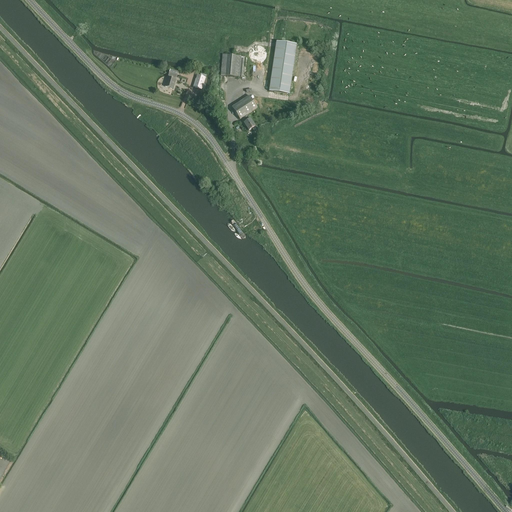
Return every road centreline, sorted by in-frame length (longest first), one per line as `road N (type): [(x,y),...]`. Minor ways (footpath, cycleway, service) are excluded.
road 1 (unclassified): [(505,511),(308,290),(202,129),(114,86),(29,0)]
road 2 (unclassified): [(452,511),(343,386),(0,27)]
